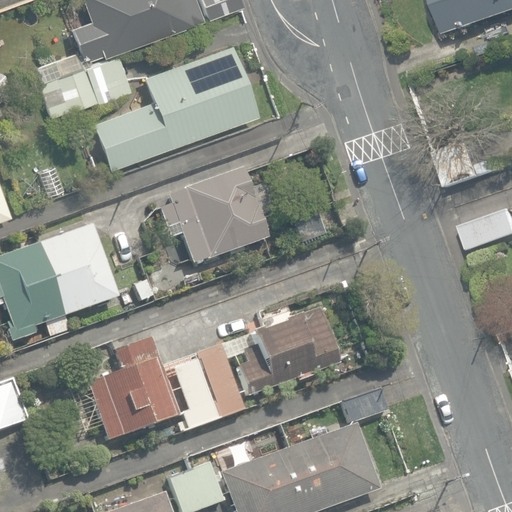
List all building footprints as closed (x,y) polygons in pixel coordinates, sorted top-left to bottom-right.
[(84,55),(86,59),(99,54),(101,58),(200,21),(192,0),(80,0),(88,21),(69,28),(79,56),(84,55)] [(196,0),(204,20),(239,7),(236,0),(196,0)] [(511,0),(433,0),(446,36),(511,12),(511,0)] [(89,125),(105,169),(252,117),(227,47),(140,78),(149,104),(89,125)] [(115,58),(83,70),(79,68),(73,52),(50,61),(55,76),(34,84),(46,115),(64,108),(66,114),(94,103),(94,104),(128,92),(115,58)] [(439,163),(447,186),(479,176),(472,152),(439,163)] [(37,173),(46,197),(61,191),(52,167),(37,173)] [(192,264),(196,276),(206,272),(203,262),(264,241),(256,217),(270,212),(260,184),(244,190),(237,169),(164,195),(167,206),(156,209),(163,229),(175,225),(188,265),(192,264)] [(461,226),(469,249),(511,234),(511,214),(510,209),(461,226)] [(2,332),(7,344),(32,335),(29,328),(113,299),(87,226),(0,256),(0,307),(8,330),(2,332)] [(131,287),(137,303),(149,298),(143,283),(131,287)] [(336,364),(316,309),(218,345),(223,360),(230,358),(244,397),(336,364)] [(42,324),(47,337),(66,330),(61,317),(42,324)] [(84,384),(105,442),(176,417),(148,338),(111,351),(118,371),(84,384)] [(178,413),(184,431),(239,411),(217,346),(192,355),(194,361),(170,369),(185,411),(178,413)] [(0,429),(22,425),(10,378),(0,382),(0,429)] [(338,402),(346,425),(384,412),(376,389),(338,402)] [(217,473),(230,511),(316,511),(376,491),(352,425),(217,473)] [(165,478),(177,511),(194,511),(219,503),(204,463),(165,478)] [(168,511),(161,493),(108,511),(168,511)]
